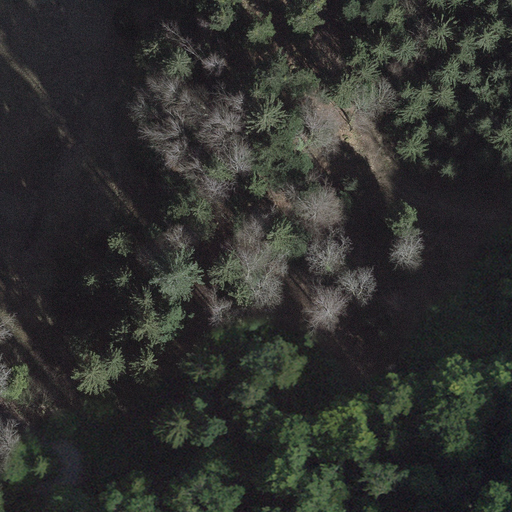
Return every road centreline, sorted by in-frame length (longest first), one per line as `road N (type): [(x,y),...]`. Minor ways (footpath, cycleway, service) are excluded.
road 1 (track): [(320,0),(372,156),(406,194),(472,221),(511,224)]
road 2 (track): [(0,419),(70,454),(74,472),(51,488),(0,478)]
